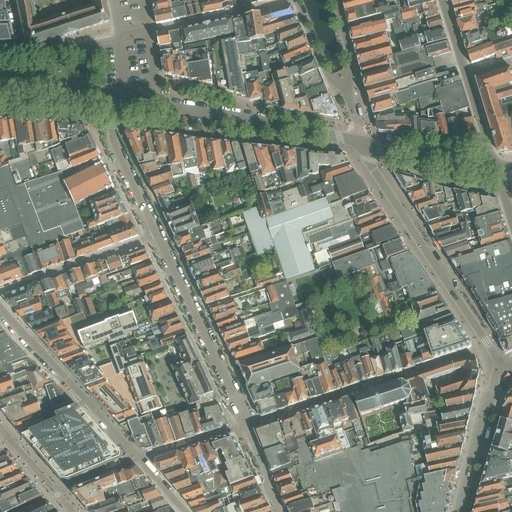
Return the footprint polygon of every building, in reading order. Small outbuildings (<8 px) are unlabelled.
[(0,0),(0,46),(14,46),(3,0),(0,0)] [(15,0),(26,48),(45,42),(57,38),(58,38),(65,36),(71,34),(78,32),(78,31),(92,27),(109,21),(109,22),(110,21),(107,6),(105,0),(15,0)] [(168,0),(153,3),(155,12),(172,8),(173,10),(185,7),(185,0),(168,0)] [(194,16),(190,0),(185,0),(185,7),(187,17),(194,16)] [(190,0),(194,16),(201,14),(201,13),(200,11),(197,0),(190,0)] [(199,0),(201,4),(202,11),(203,13),(203,14),(223,9),(221,0),(199,0)] [(221,0),(223,9),(234,7),(232,0),(221,0)] [(346,0),(344,1),(346,11),(374,3),(386,0),(346,0)] [(386,0),(374,3),(346,11),(348,23),(378,15),(384,14),(391,12),(390,9),(394,8),(400,6),(398,0),(386,0)] [(348,23),(350,29),(367,25),(385,20),(385,21),(391,20),(397,18),(400,28),(394,30),(397,39),(423,32),(422,27),(420,20),(418,16),(416,7),(435,2),(434,0),(411,0),(407,1),(401,3),(403,8),(401,9),(400,6),(394,8),(390,9),(391,12),(384,14),(378,15),(348,23)] [(470,2),(454,7),(456,15),(477,9),(478,10),(484,9),(484,8),(484,7),(488,5),(487,3),(482,4),(476,5),(475,0),(470,2)] [(435,2),(416,7),(418,16),(438,10),(435,2)] [(261,13),(263,23),(296,16),(292,6),(261,13)] [(173,10),(155,14),(156,24),(187,17),(185,7),(173,10)] [(477,9),(456,15),(458,21),(477,15),(485,13),(484,9),(478,10),(477,9)] [(438,10),(418,16),(420,20),(426,18),(427,21),(426,21),(426,22),(440,18),(438,10)] [(247,16),(249,27),(251,41),(262,39),(265,38),(264,36),(263,23),(261,13),(247,16)] [(477,15),(458,21),(463,35),(481,29),(477,15)] [(251,41),(249,27),(247,16),(234,19),(236,34),(237,40),(238,45),(251,42),(251,41)] [(264,36),(266,35),(300,24),(296,16),(263,23),(264,36)] [(397,18),(391,20),(394,30),(400,28),(397,18)] [(427,26),(422,27),(423,32),(423,33),(443,27),(440,18),(426,22),(427,26)] [(225,36),(236,34),(234,19),(230,20),(228,20),(223,21),(222,21),(225,36)] [(367,25),(350,29),(352,40),(367,37),(370,36),(374,35),(386,32),(388,32),(385,21),(385,20),(367,25)] [(192,27),(195,42),(225,36),(222,21),(210,24),(210,23),(209,24),(206,25),(206,24),(204,25),(194,27),(192,27)] [(300,24),(266,35),(268,40),(278,37),(280,43),(303,33),(301,27),(300,25),(300,24)] [(185,44),(195,42),(192,27),(191,28),(184,30),(184,29),(182,30),(184,40),(185,44)] [(481,29),(463,35),(468,51),(480,47),(492,42),(497,41),(507,37),(505,29),(492,34),(489,32),(488,33),(486,27),(481,29)] [(444,29),(425,34),(428,45),(447,39),(444,29)] [(171,44),(160,46),(164,70),(164,72),(167,75),(177,77),(174,53),(178,53),(178,51),(183,50),(181,41),(184,40),(182,30),(174,32),(174,31),(173,32),(171,32),(170,32),(170,33),(169,33),(171,44)] [(368,39),(353,43),(356,54),(389,43),(388,39),(391,39),(388,32),(386,32),(374,35),(370,36),(367,37),(368,39)] [(169,33),(158,35),(160,46),(171,44),(169,33)] [(280,50),(275,52),(277,55),(280,54),(308,44),(303,33),(280,43),(278,44),(280,50)] [(480,47),(468,51),(471,63),(496,55),(497,59),(511,53),(511,35),(510,36),(507,37),(497,41),(492,42),(480,47)] [(418,36),(399,42),(402,52),(421,47),(418,36)] [(260,52),(266,50),(262,39),(251,41),(251,42),(238,45),(240,55),(244,54),(253,53),(260,52)] [(211,45),(213,53),(213,54),(213,58),(214,74),(217,73),(218,82),(219,84),(219,86),(219,87),(225,89),(225,90),(226,90),(230,91),(230,92),(232,92),(235,93),(236,94),(241,95),(241,96),(242,96),(246,97),(246,98),(248,98),(247,91),(246,91),(245,85),(245,84),(244,77),(244,76),(244,75),(243,71),(243,70),(243,69),(242,69),(241,63),(242,63),(241,62),(240,56),(240,55),(238,45),(237,40),(232,41),(228,42),(224,42),(220,43),(216,44),(211,45)] [(376,73),(363,77),(366,89),(380,85),(394,81),(395,80),(420,73),(433,69),(430,58),(451,52),(448,40),(447,40),(393,56),(388,57),(391,69),(376,73)] [(211,41),(196,44),(198,56),(199,64),(201,79),(201,82),(209,81),(209,84),(213,85),(208,54),(211,54),(211,58),(213,58),(213,54),(213,53),(211,45),(211,41)] [(389,43),(356,54),(360,65),(373,61),(376,60),(388,57),(393,56),(389,43)] [(196,44),(185,46),(186,53),(187,58),(187,59),(188,66),(191,80),(192,80),(201,79),(199,64),(198,56),(196,44)] [(308,44),(280,54),(283,61),(281,62),(281,63),(311,52),(308,44)] [(258,70),(258,72),(267,105),(284,109),(275,72),(274,69),(271,70),(269,62),(268,59),(268,58),(267,55),(266,52),(260,53),(263,69),(258,70)] [(311,52),(281,63),(282,67),(288,66),(288,68),(288,69),(289,70),(297,67),(315,60),(311,52)] [(178,53),(174,53),(177,77),(181,78),(191,80),(188,66),(187,59),(187,58),(186,53),(179,54),(178,53)] [(360,65),(359,65),(363,77),(376,73),(391,69),(388,57),(376,60),(373,61),(360,65)] [(288,69),(275,72),(284,109),(284,110),(312,114),(307,98),(328,91),(315,60),(297,67),(289,70),(288,69)] [(511,70),(511,67),(476,79),(478,85),(480,91),(484,104),(489,119),(489,121),(502,117),(506,120),(508,127),(511,137),(511,141),(511,130),(511,126),(509,118),(506,116),(511,113),(511,87),(511,88),(510,84),(511,83),(511,70)] [(380,85),(366,89),(370,101),(390,96),(399,93),(409,91),(409,89),(420,85),(433,81),(437,80),(434,69),(433,69),(420,73),(395,80),(394,81),(380,85)] [(245,75),(244,75),(244,76),(244,77),(245,84),(246,84),(248,96),(249,99),(250,101),(253,100),(262,98),(262,101),(263,104),(264,104),(267,105),(258,72),(255,73),(255,72),(245,75)] [(441,84),(435,86),(436,91),(461,82),(458,72),(440,79),(441,84)] [(390,96),(370,101),(374,114),(393,109),(393,107),(406,104),(406,103),(418,100),(427,97),(435,95),(437,94),(436,91),(435,86),(433,81),(420,85),(409,89),(409,91),(399,93),(390,96)] [(461,82),(436,91),(437,94),(441,107),(442,107),(444,116),(454,112),(456,112),(459,111),(469,108),(461,82)] [(328,91),(307,98),(312,114),(335,117),(336,116),(335,116),(337,114),(328,91)] [(435,95),(427,97),(430,107),(438,105),(435,95)] [(427,97),(418,100),(421,110),(430,107),(427,97)] [(441,107),(428,111),(428,113),(429,119),(437,118),(438,122),(442,136),(451,137),(444,116),(442,107),(441,107)] [(393,109),(374,114),(377,123),(411,122),(410,118),(415,117),(415,114),(405,115),(395,116),(393,109)] [(422,120),(419,120),(420,133),(422,134),(442,136),(438,122),(437,118),(429,119),(428,113),(428,111),(421,112),(422,120)] [(456,112),(454,112),(463,139),(480,140),(477,133),(473,121),(474,121),(473,117),(463,120),(459,111),(456,112)] [(454,112),(444,116),(451,137),(463,139),(454,112)] [(411,122),(377,123),(378,129),(381,131),(420,133),(419,120),(419,117),(415,117),(410,118),(411,122)] [(502,117),(489,121),(489,122),(492,131),(498,151),(504,152),(511,152),(511,141),(511,137),(508,127),(506,120),(502,117)] [(6,119),(0,119),(0,134),(2,142),(4,151),(4,155),(5,154),(6,154),(9,162),(14,160),(6,119)] [(6,119),(14,160),(19,159),(16,143),(18,143),(15,120),(6,119)] [(14,160),(9,162),(6,154),(5,154),(0,156),(0,168),(10,165),(18,187),(38,180),(33,167),(33,166),(32,165),(31,162),(31,161),(30,160),(29,157),(29,155),(30,155),(35,153),(38,152),(33,121),(33,120),(15,120),(18,143),(16,143),(19,159),(14,160)] [(45,121),(33,121),(36,144),(38,152),(42,151),(47,149),(51,148),(52,147),(51,143),(49,143),(45,121)] [(47,122),(45,121),(49,143),(51,143),(52,147),(61,144),(61,143),(57,122),(56,122),(47,122)] [(59,122),(57,122),(61,143),(75,138),(76,138),(75,124),(73,124),(66,123),(59,123),(59,122)] [(83,125),(75,124),(76,138),(89,133),(86,127),(85,126),(84,125),(83,125)] [(129,130),(126,134),(130,143),(140,165),(146,176),(159,171),(157,164),(159,163),(152,133),(151,132),(151,133),(141,131),(140,131),(140,132),(139,131),(129,130)] [(153,133),(152,133),(159,163),(157,164),(159,171),(159,173),(170,169),(173,180),(186,177),(179,136),(166,135),(164,134),(164,135),(154,133),(153,133)] [(59,148),(51,151),(56,165),(64,162),(97,150),(93,143),(93,142),(92,140),(92,139),(90,135),(66,143),(67,145),(59,148)] [(180,136),(179,136),(186,177),(189,189),(197,187),(197,185),(195,175),(200,174),(200,173),(193,139),(179,137),(180,136)] [(194,139),(193,139),(200,173),(202,173),(212,171),(210,164),(206,141),(194,139)] [(212,142),(206,141),(210,164),(213,164),(214,171),(217,170),(218,171),(219,179),(228,177),(227,174),(221,143),(216,142),(212,141),(212,142)] [(232,144),(221,143),(227,174),(247,169),(243,157),(241,148),(240,145),(232,144)] [(243,145),(243,146),(246,154),(251,172),(252,174),(247,176),(250,179),(255,197),(256,197),(259,207),(263,220),(287,212),(282,200),(285,199),(282,193),(281,190),(267,194),(266,190),(257,193),(253,179),(261,176),(252,146),(251,146),(249,146),(245,145),(243,145)] [(252,146),(261,176),(253,179),(257,193),(266,190),(276,188),(272,174),(276,173),(269,148),(268,147),(268,148),(252,146)] [(269,148),(276,173),(272,174),(276,188),(281,186),(286,185),(281,169),(280,170),(279,166),(284,164),(279,149),(269,148)] [(284,164),(279,166),(280,170),(281,169),(297,163),(296,151),(295,151),(292,151),(287,150),(280,149),(279,149),(284,164)] [(97,150),(64,162),(65,166),(68,165),(69,170),(85,164),(92,161),(93,163),(94,163),(93,162),(96,161),(96,160),(98,159),(99,158),(100,158),(100,157),(98,153),(97,151),(97,150)] [(297,163),(281,169),(286,185),(298,181),(309,177),(307,153),(296,151),(297,163)] [(300,187),(282,193),(285,199),(282,200),(287,212),(312,203),(310,196),(313,195),(311,189),(356,173),(355,173),(352,168),(353,168),(352,168),(350,164),(350,163),(349,163),(346,158),(347,158),(347,157),(347,156),(346,155),(345,154),(344,154),(343,154),(343,155),(342,155),(342,156),(341,155),(341,156),(336,156),(336,155),(335,155),(330,155),(329,155),(327,155),(314,154),(307,153),(309,177),(298,181),(300,187)] [(66,182),(76,206),(78,205),(84,202),(85,202),(85,201),(87,200),(88,200),(89,200),(89,199),(94,197),(95,196),(105,191),(106,190),(107,193),(108,193),(107,191),(109,190),(108,190),(113,188),(114,187),(114,186),(113,186),(111,181),(112,181),(111,180),(110,179),(110,177),(108,178),(106,174),(108,173),(107,172),(107,171),(106,169),(105,170),(103,164),(101,164),(102,165),(96,167),(94,164),(95,167),(95,168),(85,173),(84,173),(83,173),(84,174),(80,176),(79,175),(77,177),(76,178),(70,180),(67,182),(66,182)] [(0,233),(1,233),(5,245),(27,237),(30,246),(31,249),(32,249),(45,244),(58,239),(65,237),(68,236),(71,235),(78,232),(83,231),(84,230),(75,206),(76,206),(66,182),(62,172),(44,178),(38,180),(18,187),(10,165),(0,168),(0,233)] [(159,173),(147,177),(152,187),(170,181),(173,180),(170,169),(159,173)] [(67,175),(70,180),(76,178),(73,172),(67,175)] [(200,174),(195,175),(197,185),(204,183),(202,173),(200,173),(200,174)] [(313,195),(310,196),(312,203),(326,197),(331,206),(342,202),(343,202),(343,201),(350,199),(350,200),(351,199),(353,198),(354,198),(368,192),(368,193),(369,193),(356,174),(356,173),(311,189),(313,195)] [(395,173),(394,173),(397,178),(404,190),(405,191),(418,187),(424,185),(426,182),(415,178),(395,173)] [(170,181),(152,187),(157,198),(175,192),(173,188),(173,186),(172,183),(171,182),(170,181)] [(418,187),(405,191),(406,192),(413,203),(414,204),(435,196),(434,184),(429,183),(427,182),(426,182),(424,185),(418,187)] [(434,184),(435,196),(414,204),(420,213),(448,204),(446,196),(444,196),(442,187),(434,184)] [(448,204),(455,201),(453,191),(444,188),(446,196),(448,204)] [(457,201),(460,213),(461,213),(464,212),(467,222),(472,220),(471,215),(472,215),(472,210),(467,194),(455,191),(457,201)] [(259,207),(243,213),(258,256),(276,249),(283,269),(284,273),(286,279),(315,270),(307,247),(319,243),(332,238),(330,230),(340,226),(349,223),(381,211),(380,209),(374,200),(369,193),(368,193),(368,192),(354,198),(353,198),(351,199),(350,200),(350,199),(343,201),(343,202),(342,202),(331,206),(326,197),(312,203),(287,212),(263,220),(259,207)] [(91,204),(96,216),(117,208),(116,204),(122,202),(118,194),(115,195),(91,204)] [(467,194),(472,210),(472,215),(476,213),(475,209),(482,206),(479,196),(467,194)] [(472,220),(502,213),(498,199),(479,196),(482,206),(475,209),(476,213),(472,215),(471,215),(472,220)] [(166,197),(158,200),(166,215),(184,207),(183,207),(187,205),(184,198),(175,201),(174,200),(169,202),(166,197)] [(455,201),(448,204),(420,213),(427,224),(445,217),(446,219),(460,213),(457,201),(455,201)] [(128,214),(122,202),(116,204),(117,208),(96,216),(97,219),(87,223),(89,228),(106,222),(112,220),(118,218),(128,214)] [(184,207),(166,215),(176,236),(200,227),(192,204),(184,207)] [(340,226),(330,230),(332,238),(348,232),(386,218),(381,211),(349,223),(340,226)] [(459,224),(467,222),(464,212),(461,213),(460,213),(446,219),(445,217),(427,224),(433,234),(459,224)] [(476,230),(478,238),(481,248),(507,240),(510,239),(502,213),(472,220),(476,230)] [(244,220),(242,214),(231,218),(233,225),(244,220)] [(128,215),(118,219),(119,222),(122,230),(134,226),(128,215)] [(386,218),(348,232),(351,240),(391,226),(386,218)] [(476,230),(472,220),(467,222),(459,224),(460,229),(453,232),(454,235),(437,240),(443,249),(467,241),(478,238),(476,230)] [(108,228),(114,244),(119,242),(116,232),(112,221),(106,223),(108,228)] [(220,221),(176,236),(182,248),(216,236),(224,233),(220,221)] [(460,229),(459,224),(433,234),(437,240),(454,235),(453,232),(460,229)] [(119,242),(138,235),(134,226),(122,230),(116,232),(119,242)] [(322,252),(315,254),(320,269),(333,264),(369,251),(400,239),(394,231),(391,226),(351,240),(321,251),(322,252)] [(105,247),(114,244),(108,228),(104,230),(106,235),(101,237),(105,247)] [(332,238),(319,243),(321,251),(351,240),(348,232),(332,238)] [(96,233),(92,234),(92,237),(97,250),(105,247),(101,237),(98,238),(96,233)] [(58,239),(62,249),(65,259),(66,262),(76,258),(75,255),(70,241),(68,236),(65,237),(58,239)] [(216,236),(182,248),(185,255),(218,243),(216,236)] [(18,251),(25,248),(30,246),(27,237),(5,245),(0,246),(0,256),(5,255),(18,251)] [(92,237),(81,241),(86,254),(97,250),(92,237)] [(40,271),(53,266),(57,265),(51,249),(55,247),(56,251),(62,249),(58,239),(45,244),(32,249),(34,255),(36,258),(35,258),(40,271)] [(369,251),(333,264),(339,279),(409,254),(403,245),(400,239),(369,251)] [(72,243),(78,257),(86,254),(81,241),(81,240),(76,241),(72,243)] [(467,241),(443,249),(450,259),(452,258),(471,253),(471,252),(479,250),(477,244),(476,241),(468,243),(467,241)] [(511,241),(450,259),(459,273),(473,294),(481,308),(487,317),(493,326),(496,331),(498,335),(498,334),(499,337),(501,339),(511,338),(511,245),(511,242),(511,241)] [(218,243),(185,255),(188,263),(222,251),(219,243),(218,243)] [(65,259),(62,249),(56,251),(55,247),(51,249),(57,265),(66,262),(65,259)] [(119,255),(122,261),(147,253),(145,248),(142,247),(119,255)] [(25,248),(18,251),(21,261),(24,260),(30,275),(40,271),(35,258),(36,258),(34,255),(28,257),(25,248)] [(238,248),(189,265),(191,269),(192,268),(193,271),(192,272),(194,275),(194,274),(196,277),(195,277),(196,279),(196,278),(196,279),(238,263),(238,261),(242,259),(239,249),(238,248)] [(0,268),(0,285),(28,275),(30,275),(24,260),(21,261),(18,251),(5,255),(7,259),(9,264),(7,265),(7,266),(0,268)] [(150,259),(147,253),(122,261),(125,269),(132,266),(147,260),(150,259)] [(333,264),(320,269),(329,295),(347,288),(348,288),(368,281),(374,295),(392,288),(394,293),(428,281),(417,266),(409,254),(339,279),(333,264)] [(124,269),(119,255),(105,260),(106,262),(111,273),(124,269)] [(0,261),(0,268),(7,266),(7,265),(9,264),(7,259),(4,260),(5,261),(0,263),(0,261)] [(100,277),(101,277),(110,273),(105,260),(95,263),(96,266),(100,277)] [(136,277),(155,270),(152,262),(131,270),(121,273),(123,277),(135,273),(136,277)] [(94,287),(92,280),(99,277),(94,263),(82,268),(87,282),(77,286),(79,292),(84,291),(94,287)] [(238,263),(196,279),(202,290),(224,282),(239,277),(241,282),(253,278),(251,269),(242,272),(238,263)] [(68,287),(85,281),(81,271),(80,268),(70,272),(73,279),(66,281),(68,287)] [(283,269),(254,280),(257,288),(279,281),(277,276),(284,273),(283,269)] [(124,289),(125,293),(148,285),(157,281),(160,280),(155,270),(136,277),(139,284),(124,289)] [(70,272),(69,273),(61,276),(51,279),(56,293),(69,288),(68,287),(66,281),(73,279),(70,272)] [(46,296),(56,293),(50,280),(40,283),(41,286),(44,294),(46,296)] [(116,281),(109,283),(111,289),(118,286),(116,281)] [(392,288),(374,295),(376,302),(379,301),(388,298),(391,308),(436,293),(428,281),(394,293),(392,288)] [(145,292),(147,297),(165,290),(161,282),(149,286),(148,285),(125,293),(127,297),(134,294),(135,295),(145,292)] [(224,282),(202,290),(208,304),(229,297),(224,282)] [(287,282),(266,289),(271,303),(269,304),(272,312),(273,314),(295,306),(287,282)] [(41,286),(40,283),(29,287),(33,298),(44,294),(41,286)] [(29,287),(13,293),(18,300),(22,298),(24,304),(34,300),(33,298),(29,287)] [(149,306),(169,298),(165,290),(147,297),(145,297),(149,306)] [(79,293),(78,293),(80,298),(81,300),(87,298),(84,291),(79,292),(79,293)] [(13,308),(16,307),(24,304),(22,298),(18,300),(13,293),(4,297),(13,308)] [(16,307),(13,308),(22,318),(60,305),(56,293),(46,296),(34,300),(24,304),(16,307)] [(375,305),(374,307),(376,312),(378,314),(383,312),(384,315),(411,305),(418,323),(448,312),(447,310),(442,303),(443,303),(439,298),(436,293),(435,293),(436,293),(391,308),(388,298),(379,301),(380,303),(375,305)] [(177,315),(175,311),(169,298),(149,306),(145,297),(145,298),(130,303),(130,304),(133,313),(139,328),(139,330),(151,325),(150,325),(177,315)] [(80,298),(73,301),(76,308),(78,314),(85,312),(83,306),(81,300),(80,298)] [(91,298),(81,301),(87,318),(97,315),(91,298)] [(234,300),(210,308),(216,322),(236,315),(236,314),(239,314),(234,300)] [(66,306),(56,309),(59,320),(64,318),(70,316),(66,306)] [(248,321),(220,330),(226,342),(274,324),(299,316),(295,306),(273,314),(272,312),(254,318),(248,320),(248,321)] [(303,328),(289,333),(292,342),(313,335),(310,326),(314,325),(313,321),(310,311),(308,306),(297,310),(303,328)] [(26,319),(23,320),(35,332),(37,331),(56,324),(51,310),(26,319)] [(418,323),(390,333),(393,344),(395,344),(403,341),(438,328),(438,327),(455,320),(449,311),(448,312),(418,323)] [(131,331),(139,328),(133,313),(120,318),(119,317),(107,322),(107,323),(93,328),(79,333),(85,349),(109,340),(110,343),(127,336),(126,335),(131,333),(131,331)] [(177,315),(150,325),(151,325),(152,330),(153,332),(180,322),(177,315)] [(236,315),(216,322),(220,330),(248,321),(248,320),(246,316),(237,319),(236,315)] [(438,328),(403,341),(406,352),(416,349),(429,345),(434,360),(435,360),(435,359),(439,358),(441,358),(445,356),(445,357),(446,356),(451,354),(451,355),(452,354),(456,353),(458,352),(462,351),(463,351),(463,350),(468,349),(469,349),(469,348),(470,347),(470,346),(471,345),(470,343),(471,343),(470,342),(467,338),(467,337),(466,337),(464,333),(463,331),(463,332),(460,327),(459,326),(456,321),(455,320),(438,327),(438,328)] [(97,368),(82,350),(80,351),(61,322),(56,324),(35,332),(39,337),(59,358),(75,376),(98,401),(117,422),(119,423),(139,416),(117,393),(104,379),(116,375),(112,363),(97,368)] [(154,336),(148,338),(149,342),(160,338),(181,331),(184,330),(180,322),(153,332),(154,336)] [(274,324),(226,342),(231,352),(252,345),(250,339),(252,338),(255,340),(276,332),(275,330),(274,324)] [(0,326),(0,342),(10,338),(0,326)] [(188,338),(184,330),(160,339),(160,338),(149,342),(152,351),(177,342),(188,338)] [(289,333),(282,335),(284,344),(292,342),(289,333)] [(390,333),(371,340),(374,349),(376,349),(377,352),(385,375),(393,373),(402,370),(402,367),(398,354),(396,347),(395,344),(393,344),(390,333)] [(0,367),(28,357),(19,347),(10,338),(0,342),(0,367)] [(188,338),(177,342),(181,353),(186,363),(198,360),(188,338)] [(511,338),(501,339),(507,352),(511,349),(511,338)] [(317,339),(307,342),(310,353),(314,365),(315,364),(325,394),(336,391),(343,389),(331,354),(323,356),(320,346),(317,339)] [(252,345),(231,352),(235,360),(270,349),(267,340),(252,345)] [(371,340),(358,344),(368,380),(377,377),(368,351),(370,351),(374,349),(371,340)] [(123,351),(129,349),(126,342),(120,344),(123,351)] [(304,343),(293,347),(297,357),(305,355),(307,354),(304,343)] [(358,344),(348,348),(360,382),(368,380),(358,344)] [(325,345),(320,346),(323,356),(331,354),(333,353),(331,347),(325,345)] [(418,356),(412,358),(415,366),(433,360),(434,360),(429,345),(416,349),(418,356)] [(125,351),(128,359),(140,355),(136,346),(125,351)] [(239,363),(237,364),(238,366),(239,366),(239,367),(240,367),(240,368),(241,368),(243,372),(242,372),(246,380),(248,384),(248,386),(248,388),(248,389),(290,376),(301,372),(297,357),(293,347),(293,346),(290,347),(283,350),(283,349),(281,350),(273,353),(272,352),(270,353),(270,354),(262,356),(259,357),(260,357),(251,360),(251,359),(249,360),(249,361),(239,364),(239,363)] [(348,348),(337,352),(349,386),(360,382),(348,348)] [(370,351),(368,351),(377,377),(384,375),(385,375),(377,352),(376,349),(374,349),(370,351)] [(406,352),(400,354),(403,366),(404,369),(405,369),(405,370),(409,369),(409,368),(411,367),(411,368),(416,367),(415,366),(412,358),(418,356),(416,349),(406,352)] [(163,407),(162,405),(143,354),(140,355),(128,359),(126,360),(122,351),(114,354),(120,373),(126,371),(142,415),(151,412),(163,407)] [(333,353),(331,354),(343,389),(349,386),(337,352),(333,353)] [(305,355),(297,357),(301,372),(302,374),(310,372),(318,397),(325,394),(315,364),(314,365),(308,367),(305,355)] [(0,367),(0,380),(37,366),(28,357),(0,367)] [(433,399),(440,397),(440,398),(445,397),(475,390),(477,376),(478,376),(478,370),(475,357),(452,363),(376,389),(374,390),(375,390),(381,409),(407,400),(408,404),(404,405),(406,412),(403,413),(402,414),(401,415),(400,417),(400,418),(404,433),(409,431),(414,430),(411,417),(424,414),(427,413),(424,402),(429,401),(430,404),(434,403),(433,399)] [(202,401),(200,398),(214,393),(206,376),(198,360),(186,363),(173,367),(191,405),(196,403),(202,401)] [(37,390),(55,383),(37,366),(0,380),(0,408),(3,411),(40,398),(37,390)] [(310,372),(302,374),(310,399),(318,397),(310,372)] [(295,391),(284,394),(288,407),(310,399),(302,374),(291,378),(295,391)] [(290,376),(248,389),(255,405),(256,405),(258,409),(257,409),(258,411),(259,411),(260,415),(260,416),(261,416),(261,415),(268,413),(270,413),(269,412),(277,410),(278,410),(274,398),(284,394),(295,391),(291,378),(290,376)] [(61,390),(55,383),(37,390),(40,398),(3,411),(13,424),(49,410),(56,408),(73,401),(61,390)] [(381,409),(375,390),(354,397),(361,416),(381,409)] [(424,402),(427,413),(427,414),(472,403),(476,390),(475,390),(445,397),(447,406),(435,409),(434,403),(430,404),(429,401),(424,402)] [(219,403),(214,393),(200,398),(202,401),(196,403),(198,407),(198,410),(220,405),(219,403)] [(284,394),(274,398),(278,410),(280,409),(279,409),(285,407),(285,408),(288,407),(284,394)] [(502,416),(501,419),(511,422),(511,394),(509,396),(506,404),(503,414),(502,416)] [(335,403),(342,423),(345,432),(346,433),(355,430),(358,439),(365,437),(364,436),(365,436),(364,435),(364,433),(352,397),(335,403)] [(18,429),(50,417),(77,406),(73,401),(56,408),(49,410),(13,424),(18,429)] [(354,432),(346,435),(346,433),(345,432),(342,423),(335,403),(309,412),(318,440),(309,443),(308,444),(309,449),(310,449),(315,462),(320,460),(359,447),(359,445),(354,432)] [(424,414),(428,433),(430,433),(431,440),(465,432),(467,426),(470,413),(468,412),(469,409),(471,409),(472,403),(427,414),(424,414)] [(206,432),(229,425),(220,405),(198,410),(206,432)] [(78,406),(77,406),(50,417),(53,424),(24,436),(36,448),(45,458),(44,458),(45,459),(47,461),(48,460),(53,465),(51,466),(53,468),(52,468),(53,469),(54,469),(62,479),(61,479),(62,479),(63,479),(68,480),(68,481),(69,480),(80,475),(81,475),(81,474),(84,473),(83,471),(89,469),(90,471),(92,470),(94,470),(94,469),(105,465),(106,465),(106,464),(117,459),(117,460),(118,459),(120,458),(121,454),(120,453),(118,450),(78,406)] [(197,435),(206,432),(198,410),(198,407),(189,410),(197,435)] [(188,410),(179,412),(188,438),(197,435),(189,410),(188,410)] [(188,438),(179,412),(167,416),(168,418),(176,442),(188,438)] [(309,443),(318,440),(309,412),(300,415),(309,443)] [(121,426),(143,449),(146,450),(165,445),(155,422),(153,417),(152,414),(121,426)] [(299,415),(289,418),(294,436),(297,448),(300,466),(296,467),(299,474),(298,475),(299,477),(301,481),(303,488),(304,493),(315,489),(317,498),(333,493),(333,492),(336,491),(336,488),(325,489),(320,460),(315,462),(310,449),(309,449),(308,444),(307,438),(305,432),(300,418),(299,415)] [(18,429),(24,436),(53,424),(50,417),(18,429)] [(165,445),(176,442),(168,418),(157,422),(155,422),(165,445)] [(296,467),(300,466),(297,448),(294,436),(289,418),(280,421),(286,438),(285,439),(288,445),(286,446),(283,448),(282,444),(273,447),(263,451),(271,472),(273,476),(296,467)] [(492,447),(492,448),(508,451),(511,451),(511,422),(501,419),(492,447)] [(283,448),(286,446),(288,445),(285,439),(286,438),(280,421),(255,430),(263,450),(263,451),(273,447),(282,444),(283,448)] [(465,432),(431,440),(430,433),(428,433),(420,435),(410,437),(402,438),(403,443),(404,443),(411,442),(413,456),(463,444),(463,441),(465,432)] [(230,487),(254,477),(244,456),(234,433),(212,441),(230,487)] [(212,441),(200,445),(215,479),(219,489),(217,490),(219,495),(221,499),(227,497),(227,496),(226,494),(225,489),(230,487),(212,441)] [(343,511),(448,511),(450,506),(451,499),(451,497),(452,497),(452,493),(453,491),(453,488),(454,485),(454,483),(455,480),(457,471),(424,477),(415,479),(414,473),(415,472),(414,468),(411,456),(413,456),(411,442),(404,443),(403,443),(372,454),(369,450),(362,452),(360,453),(365,483),(365,486),(345,489),(349,501),(341,504),(343,511)] [(463,444),(413,456),(411,456),(414,468),(460,457),(463,444)] [(191,486),(177,491),(179,492),(203,484),(207,493),(217,490),(219,489),(215,479),(200,445),(190,448),(198,471),(193,473),(188,475),(191,486)] [(346,500),(338,502),(340,511),(338,511),(337,511),(343,511),(341,504),(349,501),(345,489),(365,486),(365,483),(360,453),(362,452),(359,447),(320,460),(325,489),(336,488),(336,491),(342,489),(346,500)] [(190,448),(178,452),(182,464),(161,471),(170,482),(170,481),(188,475),(193,473),(198,471),(190,448)] [(490,456),(510,462),(511,462),(511,461),(511,451),(508,451),(492,448),(490,456)] [(0,465),(10,461),(2,452),(0,452),(0,465)] [(155,464),(161,471),(182,464),(178,452),(170,455),(156,459),(155,464)] [(483,479),(481,484),(511,478),(511,477),(511,461),(511,462),(510,462),(490,456),(487,467),(486,469),(483,479)] [(415,472),(414,473),(415,479),(424,477),(457,471),(460,457),(414,468),(415,472)] [(0,488),(25,478),(10,461),(0,465),(0,488)] [(123,471),(127,481),(131,480),(135,490),(135,491),(152,485),(144,477),(142,474),(142,473),(141,473),(138,468),(138,467),(137,467),(135,467),(134,467),(129,469),(128,469),(128,470),(125,471),(124,470),(124,471),(123,471)] [(273,476),(278,486),(293,481),(293,479),(299,477),(298,475),(299,474),(296,467),(273,476)] [(123,471),(114,474),(118,485),(127,481),(123,471)] [(87,508),(87,509),(126,495),(126,496),(135,493),(134,491),(134,490),(135,490),(131,480),(127,481),(118,485),(114,474),(109,477),(103,479),(102,479),(102,480),(95,482),(95,483),(88,485),(87,485),(88,485),(81,488),(80,488),(76,490),(75,490),(75,491),(75,495),(76,495),(79,499),(79,500),(83,504),(87,508)] [(170,481),(170,482),(177,491),(191,486),(188,475),(170,481)] [(230,487),(225,489),(226,494),(227,496),(233,494),(239,492),(258,485),(254,478),(254,477),(230,487)] [(293,481),(278,486),(282,497),(285,496),(297,491),(294,483),(299,482),(301,481),(299,477),(293,479),(293,481)] [(0,502),(34,489),(25,478),(0,488),(0,502)] [(477,497),(511,487),(511,482),(511,478),(481,484),(477,497)] [(203,484),(179,492),(180,494),(181,494),(184,498),(183,498),(186,501),(204,494),(207,493),(203,484)] [(239,492),(233,494),(236,503),(262,495),(258,485),(239,492)] [(146,503),(162,497),(153,487),(150,488),(142,491),(146,502),(145,502),(146,503)] [(511,487),(477,497),(475,506),(511,496),(511,487)] [(0,511),(5,511),(41,496),(34,489),(0,503),(0,511)] [(287,508),(317,498),(315,489),(304,493),(303,493),(302,491),(298,492),(286,497),(283,498),(287,508)] [(333,493),(317,498),(287,508),(289,511),(309,511),(311,511),(320,508),(338,502),(346,500),(342,489),(336,491),(333,492),(333,493)] [(89,511),(118,511),(131,508),(131,507),(140,504),(145,502),(146,502),(142,491),(137,492),(137,494),(127,497),(126,496),(126,495),(87,509),(89,511)] [(204,494),(186,501),(193,510),(221,499),(219,495),(206,499),(204,494)] [(246,511),(247,511),(267,505),(262,495),(236,503),(230,505),(229,505),(226,508),(227,511),(246,511)] [(472,511),(492,511),(500,510),(500,511),(505,510),(505,511),(511,510),(511,496),(475,506),(472,511)] [(140,504),(142,508),(147,507),(152,505),(153,508),(151,509),(152,511),(169,505),(162,497),(146,503),(145,502),(140,504)] [(221,499),(193,510),(195,511),(215,511),(225,508),(226,508),(229,505),(230,505),(227,497),(221,499)] [(20,511),(55,511),(45,500),(44,501),(20,511)] [(337,511),(338,511),(340,511),(338,502),(320,508),(311,511),(309,511),(337,511)]
